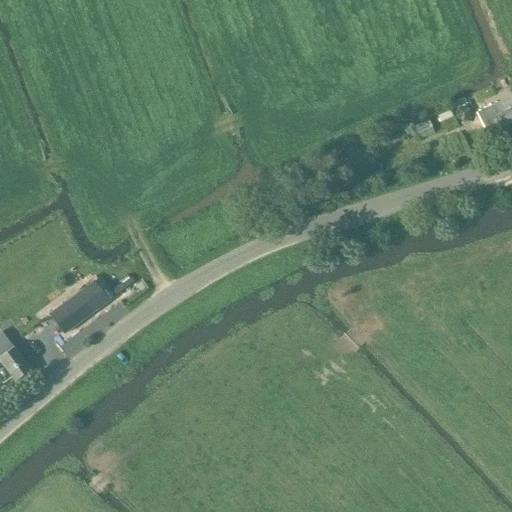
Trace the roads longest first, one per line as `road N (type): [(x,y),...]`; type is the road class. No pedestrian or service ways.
road 1 (unclassified): [(511,163),(258,248),(192,281),(150,306),(0,434)]
road 2 (track): [(102,152),(169,295)]
